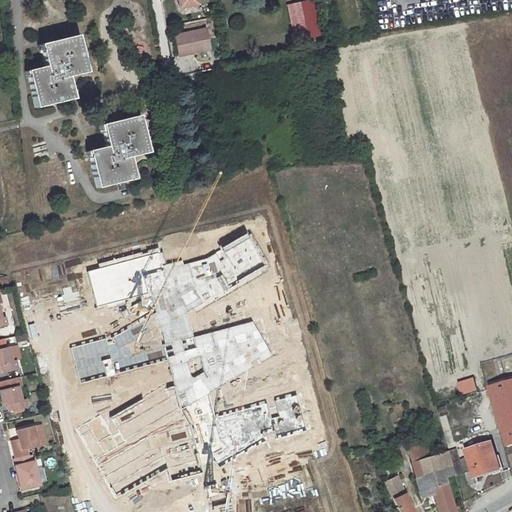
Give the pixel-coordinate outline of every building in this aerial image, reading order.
[(177,0),(179,8),(197,5),(196,0),(177,0)] [(311,0),(305,0),(293,3),(296,17),(314,13),(311,0)] [(296,17),(293,3),(286,4),(289,18),(296,17)] [(204,29),(173,36),(178,57),(209,50),(204,29)] [(77,36),(42,45),(47,66),(31,70),(33,76),(30,77),(37,108),(74,99),(69,79),(86,75),(77,36)] [(105,148),(89,151),(90,156),(87,157),(94,188),(133,179),(128,159),(147,154),(138,117),(100,126),(105,148)] [(37,158),(48,154),(44,142),(33,147),(37,158)] [(59,159),(51,164),(39,163),(46,190),(62,186),(59,159)] [(0,340),(0,371),(0,373),(16,369),(14,362),(11,362),(8,348),(11,347),(9,338),(0,340)] [(511,380),(489,387),(494,405),(511,400),(511,380)] [(17,386),(0,390),(0,400),(1,405),(6,404),(8,404),(10,411),(26,407),(24,400),(20,400),(17,386)] [(511,400),(494,405),(502,432),(511,429),(511,400)] [(32,425),(15,430),(17,439),(18,442),(10,443),(12,451),(26,447),(37,445),(32,425)] [(511,429),(502,432),(505,442),(511,440),(511,439),(511,429)] [(427,443),(406,450),(410,463),(430,456),(427,443)] [(491,443),(466,452),(469,460),(473,471),(475,476),(500,467),(491,443)] [(26,447),(12,451),(14,457),(26,454),(26,455),(28,455),(26,447)] [(430,456),(410,463),(414,478),(450,466),(445,451),(430,456)] [(456,452),(447,454),(453,476),(473,471),(469,460),(460,462),(456,452)] [(32,460),(30,454),(28,455),(26,455),(26,454),(14,457),(13,458),(14,464),(13,465),(19,489),(39,484),(33,460),(32,460)] [(450,466),(414,478),(421,499),(433,495),(437,511),(453,511),(454,511),(444,477),(452,475),(450,466)] [(411,511),(395,476),(383,482),(397,511),(411,511)]
